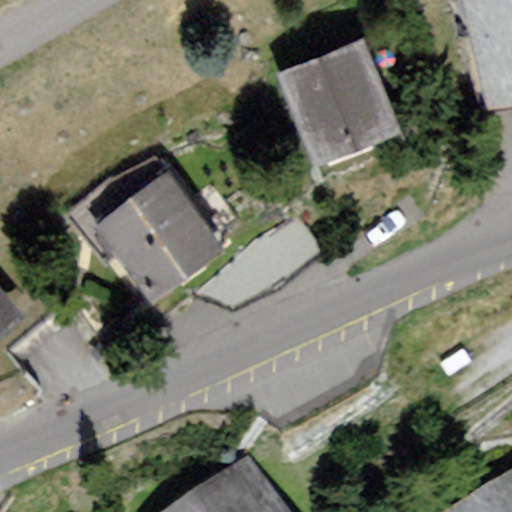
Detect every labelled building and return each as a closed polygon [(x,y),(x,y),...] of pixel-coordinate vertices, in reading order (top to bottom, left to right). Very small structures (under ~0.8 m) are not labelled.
[(511,0),(445,0),(468,110),(511,101),(511,0)] [(341,40),(256,68),(284,154),(370,126),(341,40)] [(151,170),(67,221),(112,295),(196,245),(151,170)] [(256,511),(227,465),(148,511),(256,511)] [(511,511),(511,466),(428,511),(511,511)]
